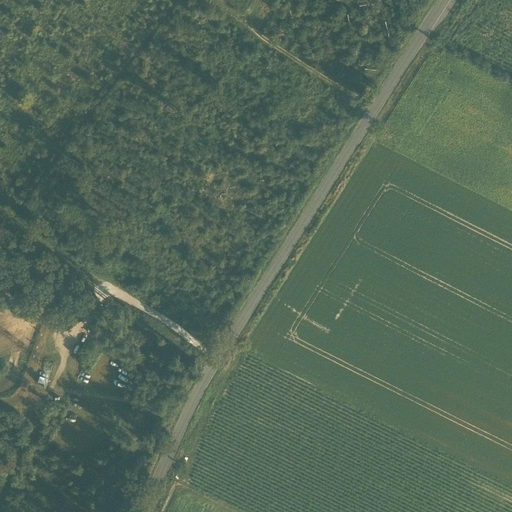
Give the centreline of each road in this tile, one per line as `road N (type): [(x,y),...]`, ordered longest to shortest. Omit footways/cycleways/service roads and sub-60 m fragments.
road 1 (secondary): [(143,511),(219,357),(444,0)]
road 2 (track): [(9,220),(53,148),(178,0)]
road 3 (track): [(219,357),(0,214)]
road 4 (track): [(0,486),(110,286)]
road 5 (track): [(377,105),(221,0)]
